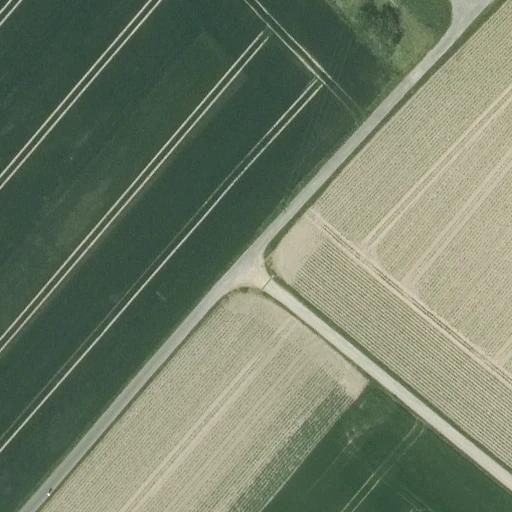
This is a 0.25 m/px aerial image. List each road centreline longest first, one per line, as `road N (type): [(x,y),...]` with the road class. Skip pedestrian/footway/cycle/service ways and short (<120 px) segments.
road 1 (unclassified): [(462,0),(476,12),(238,267),(26,511)]
road 2 (track): [(238,267),(511,489)]
